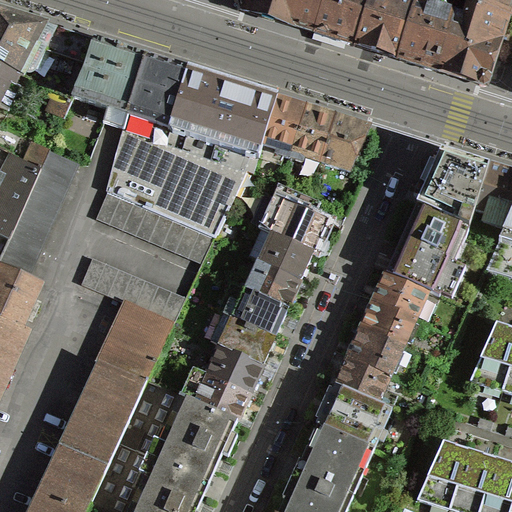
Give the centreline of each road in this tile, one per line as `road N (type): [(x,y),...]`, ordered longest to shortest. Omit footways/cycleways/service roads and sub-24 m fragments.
road 1 (residential): [(416,103),(239,511)]
road 2 (unclassified): [(184,30),(416,103)]
